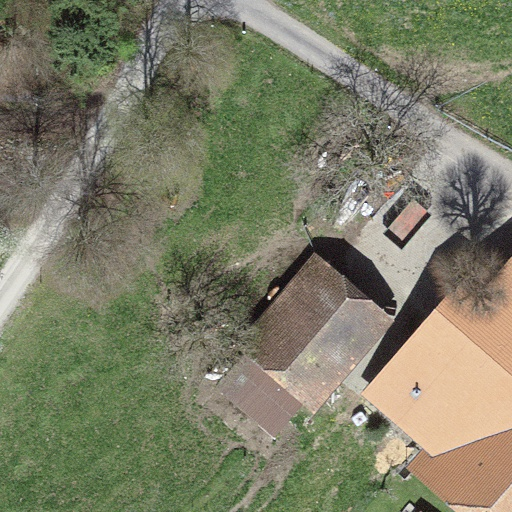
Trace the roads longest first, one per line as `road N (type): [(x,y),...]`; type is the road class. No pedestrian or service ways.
road 1 (unclassified): [(0,304),(81,187),(178,0)]
road 2 (track): [(511,179),(227,0)]
road 3 (track): [(385,289),(490,168)]
